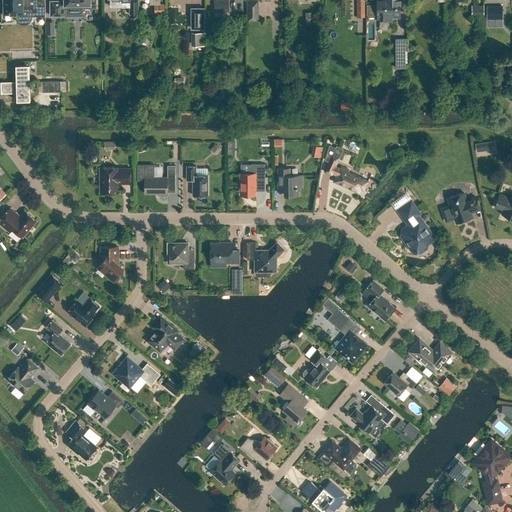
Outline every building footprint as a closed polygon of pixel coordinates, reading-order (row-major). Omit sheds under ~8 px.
[(16,14),(16,17),(16,18),(17,19),(17,20),(17,21),(18,21),(18,22),(19,23),(20,23),(21,24),(22,24),(23,24),(24,25),(25,25),(26,25),(27,24),(28,24),(29,23),(30,23),(30,22),(31,22),(31,21),(32,20),(33,19),(33,18),(33,17),(33,16),(45,16),(45,0),(3,0),(4,14),(16,14)] [(63,0),(64,0),(50,0),(50,16),(64,16),(64,7),(96,7),(95,0),(63,0)] [(129,0),(121,0),(122,8),(129,8),(129,15),(138,15),(138,1),(130,1),(129,0)] [(229,0),(214,0),(215,11),(229,11),(229,0)] [(356,0),(357,17),(365,17),(364,0),(356,0)] [(398,0),(376,0),(377,18),(383,18),(383,20),(392,20),(392,18),(401,18),(400,5),(399,5),(398,0)] [(247,22),(259,22),(258,1),(247,1),(247,22)] [(154,5),(155,15),(164,14),(164,4),(160,4),(160,5),(154,5)] [(472,17),(484,16),(484,6),(472,7),(472,17)] [(205,7),(191,7),(191,29),(205,29),(205,7)] [(485,8),(486,27),(502,26),(501,7),(485,8)] [(366,18),(365,41),(375,41),(375,18),(366,18)] [(191,33),(191,46),(205,46),(205,33),(191,33)] [(396,39),(396,69),(405,68),(405,39),(396,39)] [(37,81),(31,81),(31,66),(16,66),(17,82),(1,82),(1,94),(17,93),(17,101),(25,100),(32,100),(32,93),(37,93),(37,92),(61,92),(61,91),(65,91),(65,81),(37,82),(37,81)] [(276,80),(277,97),(284,96),(284,79),(276,80)] [(175,80),(174,88),(184,88),(184,80),(175,80)] [(108,91),(109,102),(121,102),(120,91),(108,91)] [(273,101),(273,110),(285,111),(285,101),(273,101)] [(490,149),(489,141),(475,143),(476,151),(490,149)] [(144,144),(137,146),(139,153),(146,150),(144,144)] [(217,145),(212,151),(218,155),(222,148),(217,145)] [(320,157),(322,147),(315,145),(313,155),(320,157)] [(331,174),(339,158),(343,149),(336,145),(335,148),(329,145),(325,160),(329,162),(325,171),(331,174)] [(138,180),(145,180),(145,193),(158,193),(158,195),(168,195),(168,183),(175,183),(175,165),(167,165),(167,177),(154,177),(154,164),(138,164),(138,180)] [(240,173),(240,195),(255,195),(255,181),(256,181),(256,180),(265,180),(265,164),(251,164),(251,173),(240,173)] [(208,195),(208,175),(196,175),(196,166),(187,166),(187,180),(193,180),(193,195),(208,195)] [(118,167),(100,167),(100,193),(114,193),(114,190),(118,190),(118,183),(131,184),(131,168),(118,168),(118,167)] [(335,182),(357,192),(358,193),(359,192),(360,188),(364,190),(368,181),(364,180),(364,179),(348,172),(349,170),(341,167),(334,180),(334,181),(335,182)] [(284,183),(284,195),(298,195),(298,188),(302,188),(302,175),(290,175),(290,168),(278,168),(278,183),(284,183)] [(511,192),(510,192),(508,197),(499,194),(494,207),(504,210),(502,215),(511,218),(511,192)] [(464,193),(448,198),(450,206),(442,209),(446,221),(455,218),(456,223),(472,217),(471,212),(480,209),(476,197),(466,200),(464,193)] [(426,227),(418,215),(421,214),(411,200),(397,209),(408,225),(403,229),(402,236),(403,239),(404,238),(406,240),(408,241),(407,242),(412,243),(416,249),(416,251),(420,252),(425,248),(426,246),(425,245),(432,240),(432,237),(428,230),(426,230),(426,227)] [(10,207),(0,219),(0,223),(8,231),(11,228),(22,237),(37,220),(25,210),(20,216),(10,207)] [(247,259),(255,259),(255,271),(276,271),(276,257),(284,249),(277,242),(269,250),(256,250),(256,242),(247,242),(247,259)] [(168,243),(168,263),(183,263),(183,269),(194,269),(194,263),(188,263),(188,243),(168,243)] [(211,261),(232,261),(232,263),(239,263),(239,250),(233,250),(233,243),(224,243),(224,245),(211,245),(211,261)] [(101,259),(103,261),(97,268),(114,282),(116,282),(119,278),(119,277),(117,275),(123,268),(116,262),(118,259),(118,247),(101,247),(101,259)] [(346,268),(351,272),(356,266),(352,262),(346,268)] [(35,292),(47,302),(63,283),(51,273),(35,292)] [(232,274),(232,287),(242,287),(242,274),(232,274)] [(165,279),(157,286),(163,293),(171,286),(165,279)] [(367,306),(385,320),(395,308),(384,299),(385,298),(380,294),(384,289),(373,280),(366,289),(375,296),(367,306)] [(93,313),(99,306),(90,298),(84,305),(77,300),(67,311),(85,326),(95,314),(93,313)] [(340,308),(328,299),(323,306),(334,315),(340,308)] [(9,324),(14,330),(27,320),(22,314),(9,324)] [(153,326),(156,329),(147,340),(160,350),(167,342),(175,348),(182,339),(175,333),(177,331),(160,317),(153,326)] [(346,334),(336,347),(352,361),(366,345),(354,335),(361,328),(348,318),(339,328),(346,334)] [(53,333),(46,342),(61,355),(70,343),(59,333),(63,329),(52,320),(46,327),(53,333)] [(419,340),(410,351),(435,372),(451,353),(440,343),(433,352),(419,340)] [(17,342),(11,350),(17,354),(23,346),(17,342)] [(315,364),(303,378),(316,388),(331,370),(323,363),(327,358),(317,350),(309,359),(315,364)] [(127,357),(113,374),(130,388),(140,376),(151,385),(160,374),(147,363),(142,369),(127,357)] [(414,363),(408,357),(405,361),(412,366),(414,363)] [(34,380),(30,377),(38,367),(28,358),(19,368),(18,367),(8,379),(10,381),(10,383),(13,386),(15,386),(24,393),(34,380)] [(263,375),(277,387),(286,377),(272,365),(263,375)] [(393,372),(384,382),(399,394),(404,387),(409,392),(417,383),(406,374),(402,379),(393,372)] [(456,387),(447,379),(439,388),(449,396),(456,387)] [(410,392),(418,400),(426,392),(418,384),(410,392)] [(289,413),(285,418),(294,426),(307,410),(294,399),(299,394),(288,385),(280,394),(289,401),(283,409),(289,413)] [(99,390),(88,403),(105,417),(116,405),(118,407),(124,401),(112,391),(107,397),(99,390)] [(363,414),(356,408),(350,416),(356,421),(356,422),(369,433),(381,418),(387,424),(395,414),(379,401),(374,407),(371,405),(363,414)] [(97,446),(83,435),(87,430),(76,420),(66,431),(67,432),(68,430),(74,436),(67,445),(75,451),(75,450),(86,459),(97,446)] [(409,421),(398,435),(409,443),(420,430),(409,421)] [(272,443),(273,441),(272,439),(270,438),(268,437),(266,438),(263,442),(247,438),(240,446),(258,461),(262,455),(265,455),(268,457),(277,447),(272,443)] [(332,441),(323,452),(343,469),(344,468),(350,473),(355,467),(355,466),(355,463),(354,462),(351,459),(360,449),(349,440),(342,449),(332,441)] [(487,473),(489,482),(485,483),(489,502),(501,500),(496,480),(492,481),(492,477),(510,456),(493,442),(490,442),(475,460),(475,463),(487,473)] [(240,460),(230,452),(221,444),(213,453),(220,459),(210,471),(225,484),(235,473),(231,469),(240,460)] [(390,466),(376,454),(367,466),(381,477),(390,466)] [(448,474),(462,485),(467,478),(461,473),(466,467),(459,461),(448,474)] [(321,490),(311,482),(303,492),(323,509),(329,502),(336,508),(346,495),(330,481),(325,488),(323,487),(321,490)] [(467,511),(479,511),(483,508),(472,499),(464,509),(467,511)] [(428,511),(430,511),(441,511),(443,506),(432,502),(428,511)]
